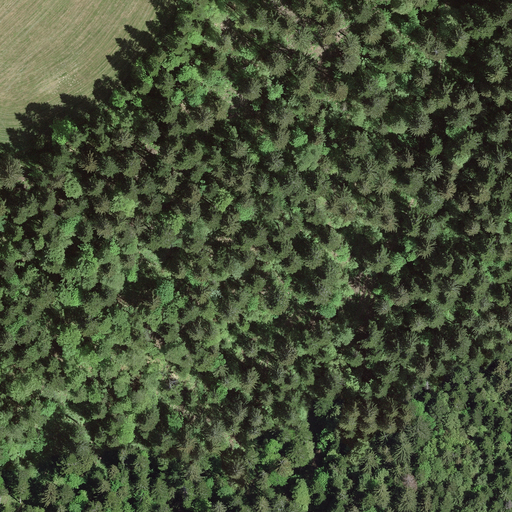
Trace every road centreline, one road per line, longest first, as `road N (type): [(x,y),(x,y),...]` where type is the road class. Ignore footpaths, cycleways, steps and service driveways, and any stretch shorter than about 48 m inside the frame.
road 1 (track): [(310,511),(319,448),(367,289),(418,197),(448,0)]
road 2 (track): [(388,0),(290,69)]
